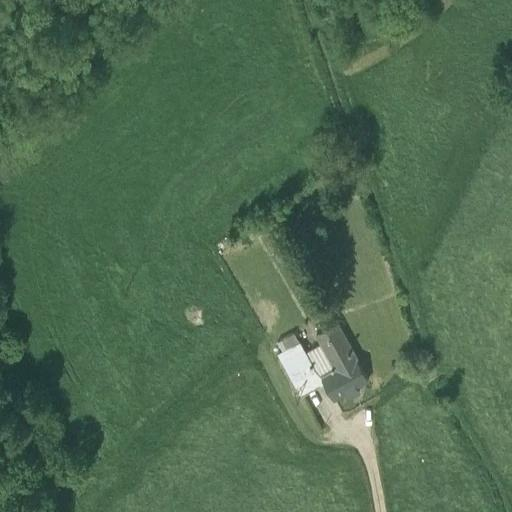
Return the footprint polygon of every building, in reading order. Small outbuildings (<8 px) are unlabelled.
[(279,209),(287,219),(338,181),(330,170),(279,209)] [(316,333),(322,344),(334,366),(331,368),(332,370),(355,358),(336,322),(316,333)] [(278,353),(292,380),(314,368),(306,353),(299,342),(278,353)] [(321,376),(332,370),(331,368),(334,366),(322,344),(306,353),(314,368),(321,376)] [(367,380),(355,358),(332,370),(321,376),(325,383),(334,399),(346,392),(349,397),(359,392),(355,387),(367,380)] [(314,368),(292,380),(301,396),(325,383),(321,376),(314,368)]
